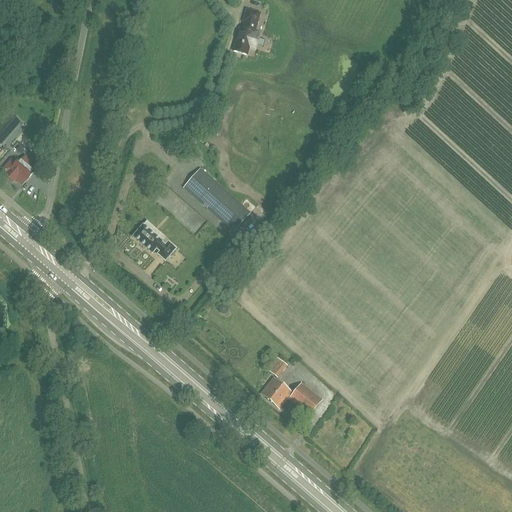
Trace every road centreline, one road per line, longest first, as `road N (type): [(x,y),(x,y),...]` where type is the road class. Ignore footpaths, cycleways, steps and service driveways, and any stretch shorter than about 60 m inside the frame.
road 1 (primary): [(351,511),(41,242)]
road 2 (primary): [(43,269),(323,511)]
road 3 (residential): [(88,511),(43,269)]
road 4 (unclassified): [(39,226),(89,0)]
